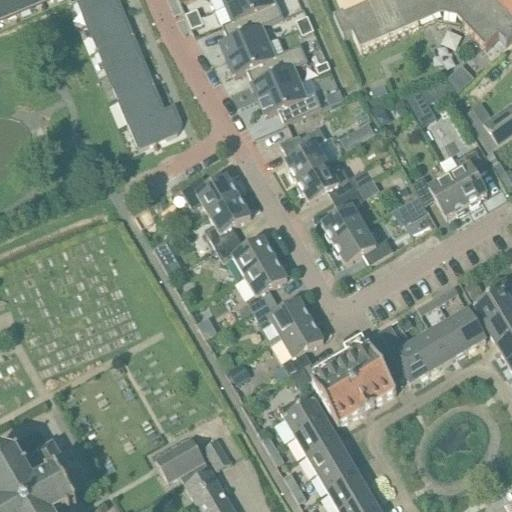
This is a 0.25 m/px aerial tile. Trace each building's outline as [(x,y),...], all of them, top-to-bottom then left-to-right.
[(0,0),(0,24),(59,0),(0,0)] [(85,0),(76,4),(84,22),(86,29),(123,13),(117,0),(85,0)] [(219,0),(224,11),(251,0),(219,0)] [(231,27),(223,30),(229,44),(253,33),(248,22),(274,10),(273,8),(270,0),(251,0),(224,11),(231,27)] [(334,23),(343,45),(345,44),(344,44),(353,40),(360,57),(442,21),(457,24),(486,55),(499,42),(505,49),(506,50),(511,44),(511,0),(335,0),(344,19),(335,23),(335,22),(334,23)] [(229,44),(219,48),(226,65),(269,46),(262,31),(283,22),(277,7),(273,8),(274,10),(248,22),(253,33),(229,44)] [(134,38),(123,13),(86,29),(97,54),(134,38)] [(197,14),(186,19),(189,26),(200,21),(197,14)] [(200,21),(189,26),(192,33),(203,29),(200,21)] [(307,21),(296,26),(299,33),(311,28),(307,21)] [(311,28),(299,33),(302,40),(314,35),(311,28)] [(144,63),(134,38),(97,54),(107,79),(144,63)] [(269,46),(226,65),(233,82),(248,75),(253,87),(277,77),(272,65),(276,63),(275,61),(269,46)] [(253,87),(250,88),(257,105),(301,86),(295,72),(308,66),(301,50),(275,61),(276,63),(272,65),(277,77),(253,87)] [(154,88),(144,63),(107,79),(117,104),(154,88)] [(327,66),(315,71),(318,79),(330,74),(327,66)] [(301,86),(257,105),(264,122),(279,116),(285,129),(322,114),(315,98),(307,101),(301,86)] [(165,113),(154,88),(117,104),(128,128),(165,113)] [(436,88),(421,96),(427,108),(442,99),(436,88)] [(339,94),(325,100),(330,110),(343,104),(339,94)] [(400,99),(391,104),(399,117),(408,113),(400,99)] [(382,107),(373,112),(378,122),(388,117),(382,107)] [(489,154),(511,138),(511,109),(490,124),(478,108),(464,118),(489,154)] [(175,109),(165,113),(128,128),(139,154),(178,138),(182,127),(175,109)] [(293,186),(295,184),(297,188),(328,170),(317,151),(326,145),(319,133),(314,135),(297,145),(304,156),(285,167),(291,177),(289,178),(293,186)] [(475,153),(453,165),(451,161),(441,167),(449,181),(467,212),(470,210),(471,212),(479,208),(477,205),(487,200),(476,181),(487,175),(477,158),(475,153)] [(493,157),(487,160),(507,194),(511,191),(511,176),(510,174),(504,177),(493,157)] [(297,188),(299,191),(297,192),(301,200),(303,198),(309,208),(328,197),(334,208),(356,195),(373,185),(367,174),(349,184),(343,174),(334,180),(328,170),(297,188)] [(202,210),(208,220),(239,202),(237,199),(239,197),(235,190),(233,191),(227,182),(209,192),(202,181),(180,194),(193,215),(202,210)] [(467,212),(449,181),(429,192),(424,182),(412,189),(425,211),(436,205),(446,223),(456,218),(457,220),(465,216),(463,213),(467,212)] [(322,229),(327,239),(325,240),(329,248),(332,246),(334,250),(364,232),(353,212),(362,207),(356,195),(334,208),(340,219),(322,229)] [(241,205),(239,202),(208,220),(214,230),(205,236),(217,257),(239,244),(233,233),(251,222),(245,213),(248,211),(243,204),(241,205)] [(143,217),(135,222),(139,228),(146,224),(143,217)] [(363,260),(369,271),(393,257),(386,245),(375,251),(364,232),(334,250),(336,253),(333,255),(337,262),(340,260),(345,270),(363,260)] [(245,255),(239,244),(217,257),(224,268),(233,262),(245,282),(275,264),(273,261),(276,259),(271,252),(269,253),(263,244),(245,255)] [(165,267),(172,280),(182,275),(174,261),(165,267)] [(277,267),(275,264),(245,282),(256,301),(246,307),(248,309),(238,315),(242,323),(252,317),(253,319),(275,306),(269,295),(287,284),(281,275),(284,273),(280,266),(277,267)] [(475,284),(465,290),(472,303),(482,297),(475,284)] [(436,303),(440,310),(459,299),(454,292),(436,303)] [(473,312),(485,330),(511,314),(511,307),(504,294),(500,296),(498,293),(490,298),(492,301),(473,312)] [(436,303),(417,314),(421,321),(440,310),(436,303)] [(281,317),(275,306),(253,319),(260,330),(270,325),(281,344),(312,326),(310,323),(312,321),(308,314),(305,316),(300,306),(281,317)] [(496,349),(511,339),(511,314),(485,330),(496,349)] [(449,326),(467,357),(486,345),(468,315),(449,326)] [(406,321),(400,325),(406,335),(413,331),(406,321)] [(289,381),(291,380),(303,373),(309,370),(311,368),(305,357),(323,347),(318,337),(320,336),(316,328),(314,330),(312,326),(281,344),(292,364),(283,369),(289,381)] [(397,326),(380,336),(386,347),(404,337),(397,326)] [(430,337),(448,368),(467,357),(449,326),(430,337)] [(411,348),(429,379),(448,368),(430,337),(411,348)] [(311,386),(313,390),(313,389),(338,432),(396,398),(361,339),(344,349),(353,366),(321,385),(320,385),(319,385),(309,370),(303,373),(311,386)] [(511,339),(496,349),(507,368),(511,364),(511,339)] [(392,360),(410,390),(429,379),(411,348),(392,360)] [(242,366),(228,375),(236,389),(251,381),(242,366)] [(298,393),(311,386),(303,373),(291,380),(298,393)] [(279,414),(295,442),(326,424),(309,396),(279,414)] [(337,443),(326,424),(295,442),(306,461),(337,443)] [(39,434),(18,446),(26,460),(47,449),(39,434)] [(269,441),(262,445),(269,458),(276,454),(269,441)] [(348,462),(337,443),(306,461),(317,480),(348,462)] [(155,465),(159,470),(169,488),(180,481),(197,511),(231,511),(211,476),(210,476),(205,467),(192,444),(155,465)] [(218,476),(231,469),(218,446),(205,454),(218,476)] [(79,511),(60,480),(70,474),(54,448),(36,459),(38,463),(25,471),(19,460),(6,457),(0,460),(0,511),(79,511)] [(284,467),(276,454),(269,458),(277,471),(284,467)] [(348,462),(317,480),(328,498),(359,480),(348,462)] [(284,482),(291,495),(298,491),(291,478),(284,482)] [(348,511),(370,499),(359,480),(328,498),(336,511),(348,511)] [(306,504),(298,491),(291,495),(299,508),(306,504)] [(377,511),(370,499),(348,511),(377,511)]
